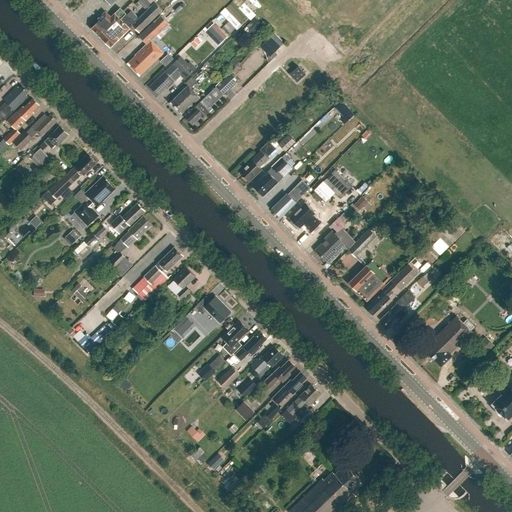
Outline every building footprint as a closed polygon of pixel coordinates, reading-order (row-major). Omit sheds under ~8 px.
[(244,3),(241,0),(233,0),(232,1),(239,8),(251,21),(256,15),(244,3)] [(104,34),(100,38),(109,48),(110,48),(132,27),(139,33),(162,11),(154,3),(139,18),(132,11),(127,16),(125,14),(105,35),(104,34)] [(105,35),(125,14),(120,9),(111,18),(105,12),(97,20),(99,22),(91,29),(100,38),(104,34),(105,35)] [(242,26),(225,9),(220,13),(229,22),(224,26),(231,33),(235,29),(237,31),(242,26)] [(136,57),(128,64),(134,70),(157,47),(150,40),(157,34),(162,39),(172,28),(159,15),(138,35),(146,44),(134,56),(136,57)] [(254,34),(262,26),(255,18),(246,27),(254,34)] [(214,24),(206,32),(219,45),(227,37),(214,24)] [(285,43),(273,31),(258,45),(260,47),(270,58),(285,43)] [(157,47),(134,70),(140,76),(163,54),(157,47)] [(165,72),(150,87),(158,96),(166,88),(167,89),(180,76),(184,80),(196,69),(190,62),(188,64),(181,57),(165,73),(165,72)] [(235,67),(240,62),(235,58),(230,62),(235,67)] [(297,83),(306,75),(298,67),(290,75),(297,83)] [(184,84),(187,87),(170,103),(181,115),(190,106),(192,107),(200,98),(190,89),(196,83),(191,78),(184,84)] [(194,109),(195,110),(187,118),(188,119),(188,121),(190,123),(192,123),(193,124),(201,116),(203,118),(208,113),(207,111),(230,89),(223,82),(194,109)] [(14,111),(28,98),(25,95),(28,92),(21,86),(19,89),(16,86),(3,100),(6,102),(0,108),(0,120),(2,123),(12,113),(10,111),(13,109),(14,111)] [(329,110),(337,105),(331,95),(322,101),(329,110)] [(32,99),(24,108),(23,106),(7,121),(14,129),(15,128),(17,130),(34,114),(33,112),(39,106),(32,99)] [(348,121),(354,115),(342,102),(336,108),(348,121)] [(50,115),(48,117),(45,114),(32,128),(31,128),(27,132),(25,131),(14,143),(21,150),(37,134),(41,137),(56,121),(50,115)] [(57,147),(68,135),(60,126),(44,142),(46,143),(33,156),(34,157),(31,160),(38,167),(41,164),(42,166),(49,158),(43,151),(48,146),(52,149),(55,146),(57,147)] [(0,154),(9,145),(21,134),(15,128),(0,142),(0,154)] [(289,135),(279,145),(286,152),(296,142),(289,135)] [(259,168),(268,159),(267,158),(276,149),(268,141),(259,150),(261,151),(246,165),(247,166),(240,173),(249,181),(261,170),(259,168)] [(89,170),(96,163),(88,155),(66,176),(65,174),(48,191),(56,199),(82,174),(84,176),(89,171),(89,170)] [(277,174),(287,164),(281,158),(271,168),(277,174)] [(19,175),(28,166),(23,161),(14,169),(19,175)] [(8,164),(0,171),(0,175),(2,178),(12,168),(8,164)] [(263,196),(277,183),(267,172),(253,186),(259,192),(259,193),(261,195),(262,195),(263,196)] [(0,182),(0,200),(3,203),(21,184),(10,173),(0,182)] [(115,189),(104,177),(86,194),(91,199),(86,204),(85,203),(76,212),(88,225),(98,216),(91,209),(96,205),(97,206),(115,189)] [(301,181),(288,195),(287,194),(272,209),(280,218),(296,203),(309,189),(301,181)] [(359,210),(367,202),(361,196),(352,204),(359,210)] [(306,202),(289,219),(291,221),(290,222),(296,229),(298,227),(300,229),(304,225),(307,228),(311,231),(312,233),(321,223),(313,216),(316,213),(306,202)] [(130,226),(145,211),(137,204),(122,218),(120,215),(115,219),(110,224),(106,228),(106,229),(115,238),(120,234),(129,225),(130,226)] [(32,223),(40,226),(43,219),(35,216),(32,223)] [(340,216),(334,221),(341,228),(347,223),(340,216)] [(137,239),(151,225),(144,217),(129,231),(130,231),(113,247),(119,253),(121,251),(121,252),(128,245),(128,246),(136,238),(137,239)] [(97,237),(106,229),(106,228),(102,224),(93,232),(97,237)] [(72,245),(80,237),(74,229),(65,237),(72,245)] [(369,229),(348,249),(356,257),(369,245),(377,237),(369,229)] [(6,238),(12,233),(9,230),(3,235),(6,238)] [(11,236),(16,243),(23,237),(17,230),(11,236)] [(332,231),(324,239),(325,240),(315,250),(327,262),(337,253),(338,254),(346,246),(332,231)] [(87,246),(90,250),(98,243),(97,238),(93,234),(84,242),(87,246)] [(82,258),(91,250),(90,250),(87,246),(84,242),(75,250),(82,258)] [(183,256),(174,248),(144,277),(151,284),(163,273),(161,271),(164,268),(167,271),(183,256)] [(113,270),(125,257),(120,252),(108,264),(113,270)] [(349,283),(367,301),(392,276),(381,266),(374,260),(367,267),(367,266),(349,283)] [(408,263),(381,290),(382,290),(365,307),(373,315),(390,298),(389,297),(393,292),(391,290),(396,285),(400,290),(418,273),(408,263)] [(186,286),(195,277),(186,267),(173,279),(183,289),(177,294),(182,299),(191,291),(186,286)] [(423,276),(417,282),(422,288),(429,281),(424,276),(423,276)] [(77,285),(71,291),(82,302),(88,296),(77,285)] [(397,304),(381,319),(389,328),(398,320),(399,321),(407,313),(402,308),(415,296),(408,290),(396,302),(397,304)] [(207,310),(220,323),(231,312),(215,297),(210,302),(206,297),(207,297),(206,296),(195,307),(202,315),(207,310)] [(57,316),(61,312),(56,305),(51,310),(57,316)] [(117,327),(125,319),(118,313),(111,321),(117,327)] [(434,336),(422,347),(431,356),(463,323),(456,316),(435,337),(434,336)] [(193,325),(188,320),(183,324),(188,329),(193,325)] [(467,320),(463,323),(431,356),(441,366),(452,355),(451,354),(472,333),(471,331),(474,327),(467,320)] [(223,348),(231,356),(241,346),(237,342),(248,330),(240,322),(223,339),(227,343),(223,348)] [(108,323),(93,337),(88,332),(78,341),(88,352),(114,330),(108,323)] [(235,354),(241,360),(250,352),(253,355),(263,345),(261,344),(267,339),(260,333),(255,338),(254,336),(235,354)] [(272,367),(283,356),(274,347),(263,357),(261,356),(251,367),(258,374),(269,363),(272,367)] [(215,371),(225,361),(220,355),(210,365),(215,371)] [(287,375),(295,367),(289,360),(281,368),(280,367),(265,382),(270,388),(280,379),(283,382),(288,376),(287,375)] [(210,365),(209,364),(198,374),(205,382),(216,372),(215,371),(210,365)] [(226,389),(240,375),(232,367),(218,381),(226,389)] [(299,386),(306,378),(301,373),(292,381),(291,380),(273,398),(279,403),(290,392),(293,394),(299,389),(299,386)] [(499,393),(501,395),(491,404),(507,421),(511,416),(511,375),(510,377),(511,378),(506,383),(507,384),(499,393)] [(251,378),(239,390),(245,396),(257,383),(251,378)] [(309,406),(321,394),(311,385),(292,404),(287,409),(296,418),(301,413),(298,410),(306,403),(309,406)] [(255,412),(244,401),(235,410),(246,420),(255,412)] [(266,413),(271,418),(280,409),(275,404),(266,413)] [(192,426),(187,431),(198,442),(206,434),(200,428),(197,431),(192,426)] [(213,471),(223,460),(218,455),(208,465),(213,471)] [(362,483),(345,465),(335,475),(332,472),(324,480),(322,479),(289,511),(339,511),(356,496),(352,492),(362,483)]
